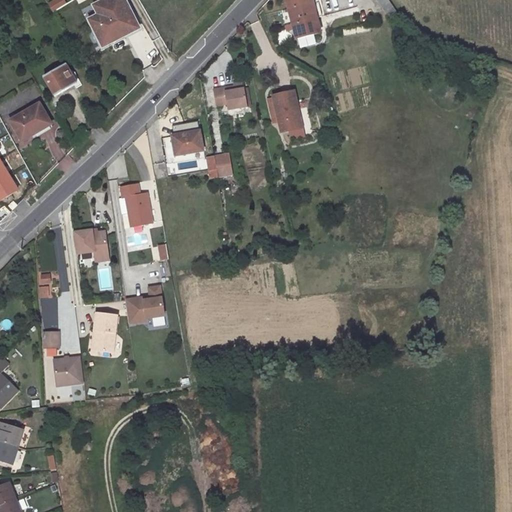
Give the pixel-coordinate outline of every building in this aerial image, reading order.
[(135,30),(132,23),(135,21),(131,13),(132,13),(125,0),(104,0),(94,5),(99,15),(89,19),(95,30),(97,29),(104,43),(123,34),(124,36),(135,30)] [(286,0),(296,39),(321,33),(312,0),(286,0)] [(132,23),(135,30),(140,28),(132,13),(131,13),(135,21),(132,23)] [(97,29),(95,30),(103,47),(124,36),(123,34),(104,43),(97,29)] [(55,96),(77,83),(66,64),(44,76),(55,96)] [(243,82),(233,83),(234,86),(235,90),(244,89),(243,82)] [(234,86),(213,90),(216,107),(227,105),(228,111),(248,108),(245,89),(244,89),(235,90),(234,86)] [(274,99),(268,100),(274,123),(279,121),(280,127),(281,133),(299,129),(295,111),(298,110),(294,91),(273,96),(274,99)] [(51,124),(40,104),(10,121),(21,140),(31,135),(29,132),(32,131),(35,134),(51,124)] [(203,151),(200,131),(172,136),(174,147),(176,146),(177,155),(203,151)] [(229,154),(214,157),(218,177),(233,174),(229,154)] [(214,157),(207,158),(211,178),(218,177),(214,157)] [(138,185),(121,188),(123,198),(126,197),(129,213),(131,227),(152,223),(147,194),(140,195),(138,185)] [(123,198),(119,199),(122,215),(129,213),(126,197),(123,198)] [(92,230),(75,233),(78,254),(94,252),(96,262),(109,260),(105,232),(97,233),(92,233),(92,230)] [(166,282),(165,275),(155,276),(156,284),(166,282)] [(47,287),(40,288),(40,298),(48,298),(47,287)] [(117,316),(96,313),(94,331),(98,332),(96,351),(113,353),(117,316)] [(59,348),(59,333),(44,333),(44,348),(59,348)] [(0,360),(0,408),(0,409),(19,390),(1,373),(9,365),(2,358),(0,360)] [(83,383),(80,358),(54,361),(57,386),(83,383)] [(24,430),(0,422),(0,441),(18,447),(24,430)] [(18,447),(0,441),(0,461),(12,466),(18,447)] [(0,505),(15,499),(8,482),(0,485),(0,505)] [(20,511),(15,499),(0,505),(0,511),(20,511)]
